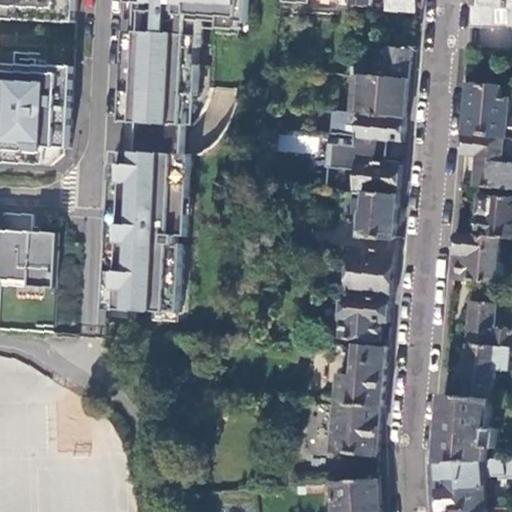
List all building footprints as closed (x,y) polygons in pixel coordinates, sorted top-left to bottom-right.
[(0,0),(0,18),(76,22),(77,0),(0,0)] [(132,123),(187,125),(189,96),(199,96),(201,65),(191,64),(191,47),(201,48),(203,21),(249,23),(249,0),(127,0),(123,92),(121,122),(132,123)] [(389,0),(389,10),(417,11),(418,0),(389,0)] [(503,51),(511,51),(511,0),(478,0),(475,46),(504,48),(503,51)] [(415,48),(384,46),(381,78),(412,80),(413,62),(415,48)] [(64,154),(64,147),(70,148),(72,110),(74,66),(0,62),(0,161),(52,165),(64,154)] [(285,69),(274,68),(271,105),(282,105),(285,69)] [(367,76),(357,75),(354,113),(364,113),(367,76)] [(410,97),(412,80),(381,78),(367,76),(364,113),(409,118),(410,97)] [(511,98),(505,97),(506,86),(472,83),(470,109),(468,132),(510,137),(511,104),(511,98)] [(336,133),(338,134),(393,139),(407,141),(408,128),(409,118),(364,113),(354,113),(338,111),(336,133)] [(130,152),(186,155),(187,125),(132,123),(130,152)] [(511,136),(510,137),(468,132),(466,149),(466,155),(480,157),(478,186),(511,188),(511,136)] [(403,179),(405,163),(390,162),(393,139),(338,134),(335,167),(360,169),(358,192),(402,196),(403,179)] [(192,155),(186,155),(130,152),(129,183),(112,182),(111,203),(110,225),(111,225),(110,242),(109,242),(107,293),(108,293),(107,310),(182,313),(185,244),(178,244),(178,236),(189,237),(190,215),(185,215),(186,198),(191,198),(192,155)] [(358,192),(342,191),(340,217),(365,219),(364,236),(389,238),(398,239),(400,215),(402,196),(358,192)] [(511,197),(482,195),(478,235),(502,237),(511,238),(511,197)] [(59,232),(33,231),(34,214),(2,212),(2,230),(0,260),(0,284),(57,287),(59,232)] [(478,235),(459,233),(457,256),(455,278),(498,282),(502,237),(478,235)] [(388,252),(355,249),(352,296),(393,300),(395,276),(397,252),(388,252)] [(347,296),(344,338),(360,339),(360,347),(381,348),(383,322),(391,323),(392,311),(393,300),(352,296),(347,296)] [(474,301),(470,343),(472,343),(511,347),(511,328),(505,327),(497,327),(498,322),(499,303),(474,301)] [(334,371),(343,372),(346,342),(337,341),(334,371)] [(190,342),(175,342),(176,362),(189,362),(190,342)] [(511,364),(511,347),(472,343),(467,397),(494,400),(497,368),(511,370),(511,364)] [(381,348),(360,347),(356,376),(342,375),(339,403),(384,408),(386,378),(389,348),(381,348)] [(467,397),(445,395),(444,414),(440,461),(484,460),(489,459),(490,446),(498,447),(500,427),(492,427),(494,400),(467,397)] [(382,431),(384,408),(339,403),(334,452),(380,457),(382,431)] [(206,407),(177,407),(177,426),(206,425),(206,407)] [(499,477),(511,476),(511,458),(489,459),(484,460),(440,461),(442,491),(443,511),(488,508),(485,477),(499,476),(499,477)] [(336,483),(338,511),(383,511),(383,505),(381,481),(336,483)] [(211,492),(180,494),(182,503),(212,501),(211,492)]
